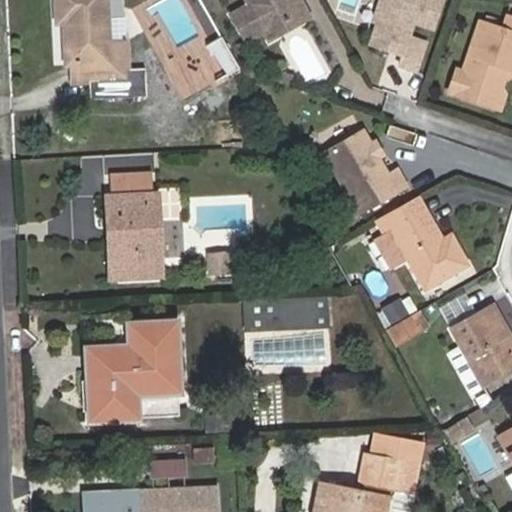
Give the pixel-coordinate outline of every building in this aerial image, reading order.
[(130,97),(128,72),(127,41),(112,41),(109,0),(54,0),(55,23),(65,24),(66,66),(100,65),(101,81),(101,98),(130,97)] [(247,0),(252,9),(235,19),(249,45),(267,35),(305,14),(297,0),(247,0)] [(272,45),(314,22),(302,0),(297,0),(305,14),(267,35),(272,45)] [(402,52),(402,56),(398,68),(414,74),(424,47),(407,40),(413,24),(431,30),(442,0),(385,0),(370,45),(392,52),(395,50),(402,52)] [(505,71),(511,72),(511,19),(509,18),(504,31),(480,24),(463,75),(467,81),(462,98),(495,110),(504,80),(502,74),(503,72),(505,71)] [(275,70),(271,82),(289,88),(293,76),(275,70)] [(511,84),(511,72),(505,71),(503,72),(502,74),(504,80),(495,110),(505,113),(510,98),(508,92),(509,86),(511,84)] [(144,72),(128,72),(130,97),(145,97),(144,72)] [(450,94),(462,98),(467,81),(463,75),(457,73),(450,94)] [(89,99),(101,98),(101,81),(89,81),(89,99)] [(363,133),(326,155),(359,214),(406,188),(397,172),(388,177),(377,157),(371,148),(363,133)] [(376,145),(371,148),(377,157),(381,154),(376,145)] [(432,215),(421,196),(413,200),(425,220),(432,215)] [(116,234),(118,279),(164,278),(160,198),(106,200),(107,234),(116,234)] [(413,200),(378,220),(385,232),(391,228),(409,258),(428,291),(472,265),(455,235),(447,239),(432,215),(425,220),(413,200)] [(387,235),(381,239),(396,266),(409,258),(391,228),(385,232),(387,235)] [(110,279),(118,279),(116,234),(107,234),(110,279)] [(211,255),(213,276),(234,276),(233,254),(211,255)] [(244,302),(245,330),(328,326),(328,299),(244,302)] [(379,308),(386,324),(406,315),(399,299),(379,308)] [(507,344),(511,340),(511,337),(493,304),(451,328),(486,389),(511,373),(511,349),(509,349),(507,344)] [(409,318),(387,331),(396,346),(417,334),(409,318)] [(88,350),(90,420),(136,418),(135,393),(177,392),(175,325),(125,327),(125,349),(88,350)] [(511,427),(498,436),(511,459),(511,427)] [(364,452),(359,482),(415,493),(424,442),(374,432),(370,453),(364,452)] [(215,446),(193,447),(194,463),(216,462),(215,446)] [(149,460),(150,478),(187,475),(186,458),(149,460)] [(317,481),(311,511),(411,511),(414,501),(317,481)] [(82,511),(218,511),(218,489),(82,494),(82,511)]
